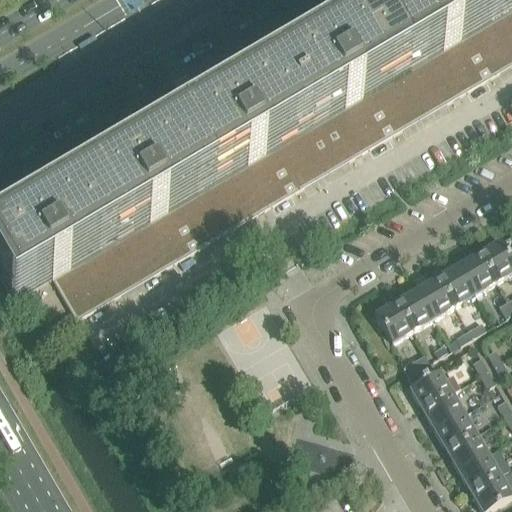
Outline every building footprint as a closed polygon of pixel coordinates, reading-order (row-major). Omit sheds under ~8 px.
[(511,0),(413,0),(0,242),(0,283),(14,307),(53,285),(77,325),(511,70),(511,0)] [(479,259),(496,289),(511,279),(511,266),(500,247),(479,259)] [(496,289),(479,259),(458,271),(476,301),(496,289)] [(476,301),(458,271),(438,284),(455,313),(476,301)] [(455,313),(438,284),(417,296),(434,325),(455,313)] [(434,325),(417,296),(396,308),(413,337),(434,325)] [(413,337),(396,308),(375,320),(392,350),(413,337)] [(499,312),(506,325),(511,321),(511,318),(506,308),(499,312)] [(469,337),(473,344),(486,337),(481,329),(469,337)] [(68,341),(62,331),(45,341),(47,344),(51,351),(60,346),(68,341)] [(473,344),(469,337),(456,344),(460,352),(473,344)] [(446,358),(443,351),(433,357),(437,363),(446,358)] [(495,373),(502,369),(495,356),(487,361),(495,373)] [(424,361),(414,367),(419,377),(430,371),(424,361)] [(480,382),(488,377),(480,365),(473,369),(480,382)] [(414,367),(403,374),(408,383),(419,377),(414,367)] [(502,369),(495,373),(502,386),(510,381),(502,369)] [(414,393),(435,380),(430,371),(419,377),(408,383),(414,393)] [(488,377),(480,382),(487,394),(495,390),(488,377)] [(435,380),(414,393),(410,395),(423,416),(452,399),(439,378),(435,380)] [(452,399),(423,416),(435,437),(464,420),(452,399)] [(505,424),(511,419),(511,418),(505,406),(497,411),(505,424)] [(464,420),(435,437),(447,458),(476,440),(464,420)] [(476,440),(447,458),(459,478),(488,461),(476,440)] [(488,461),(459,478),(471,499),(501,482),(488,461)] [(511,501),(501,482),(471,499),(478,511),(497,511),(511,503),(511,501)]
